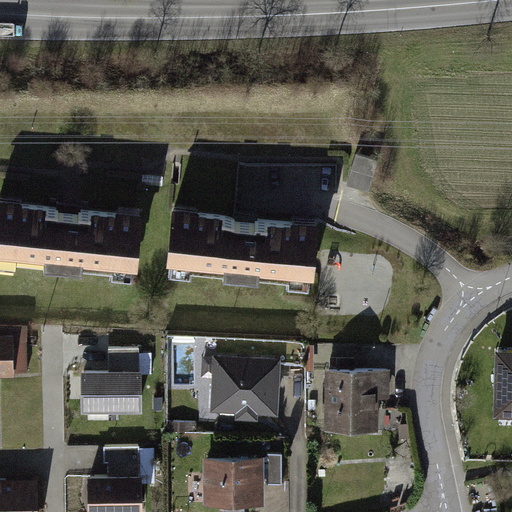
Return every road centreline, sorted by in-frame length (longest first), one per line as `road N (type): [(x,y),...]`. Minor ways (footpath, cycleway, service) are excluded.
road 1 (primary): [(511,2),(198,17),(11,14)]
road 2 (residential): [(442,511),(430,375),(468,295),(511,283)]
